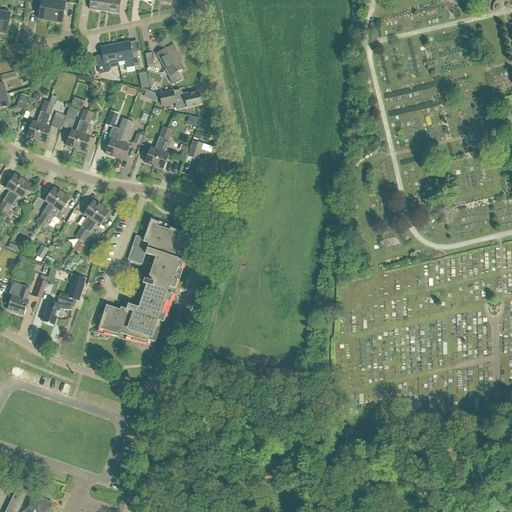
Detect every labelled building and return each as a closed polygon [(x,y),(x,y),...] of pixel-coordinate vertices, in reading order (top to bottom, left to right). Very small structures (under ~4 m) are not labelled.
[(41,0),(38,20),(50,22),(54,1),(47,0),(41,0)] [(104,12),(105,0),(90,0),(89,9),(104,12)] [(105,0),(104,12),(119,14),(120,0),(105,0)] [(50,22),(63,24),(66,3),(54,1),(50,22)] [(0,33),(7,35),(10,14),(0,12),(0,33)] [(129,42),(115,45),(116,51),(118,61),(118,62),(124,61),(126,68),(134,66),(140,65),(137,52),(132,53),(129,42)] [(96,57),(93,58),(95,70),(98,69),(99,72),(99,74),(109,72),(110,70),(110,67),(117,66),(119,65),(118,62),(118,61),(116,51),(115,45),(101,48),(102,55),(102,56),(101,56),(97,57),(96,57)] [(159,52),(157,54),(158,55),(158,56),(160,59),(161,61),(164,68),(169,77),(173,85),(182,80),(178,72),(181,71),(184,69),(178,58),(179,57),(174,45),(163,51),(159,52)] [(147,55),(146,55),(148,68),(148,69),(155,67),(154,65),(154,62),(154,61),(153,58),(152,54),(151,54),(148,54),(147,55)] [(29,62),(19,65),(23,82),(34,80),(29,62)] [(148,80),(140,82),(142,89),(149,87),(148,80)] [(174,92),(160,95),(162,107),(175,104),(177,111),(187,109),(202,106),(199,93),(191,95),(191,94),(184,95),(175,97),(174,92)] [(0,96),(0,109),(10,107),(6,95),(0,96)] [(145,95),(143,103),(157,107),(159,98),(145,95)] [(51,96),(48,103),(52,105),(55,106),(57,99),(51,96)] [(24,104),(18,102),(15,108),(22,111),(24,104)] [(27,137),(36,140),(48,103),(43,102),(36,123),(32,121),(27,137)] [(48,103),(36,140),(45,143),(50,128),(45,126),(52,105),(48,103)] [(61,115),(65,106),(56,103),(52,113),(61,115)] [(66,116),(75,119),(77,111),(69,108),(66,116)] [(65,145),(75,148),(88,112),(83,110),(75,132),(71,130),(65,145)] [(111,110),(105,125),(113,128),(114,127),(119,113),(111,110)] [(88,112),(75,148),(85,152),(90,137),(84,135),(92,114),(88,112)] [(73,128),(75,122),(67,119),(65,125),(73,128)] [(110,139),(105,154),(114,158),(128,120),(123,119),(119,129),(114,127),(113,128),(109,139),(110,139)] [(60,133),(64,123),(54,120),(51,130),(60,133)] [(128,120),(114,158),(123,161),(129,146),(125,144),(133,122),(128,120)] [(144,163),(153,166),(166,129),(163,127),(157,145),(156,145),(154,149),(149,148),(144,163)] [(166,129),(153,166),(163,169),(168,154),(165,153),(173,131),(166,129)] [(196,133),(193,140),(199,142),(202,135),(196,133)] [(140,146),(144,137),(138,134),(134,144),(140,146)] [(200,161),(198,160),(203,144),(193,141),(188,157),(193,158),(191,165),(198,167),(196,174),(212,180),(216,168),(206,164),(208,160),(201,158),(200,161)] [(181,145),(180,151),(187,153),(189,148),(181,145)] [(3,201),(0,205),(0,213),(1,214),(7,204),(11,198),(22,181),(14,175),(5,188),(10,191),(7,195),(3,201)] [(7,204),(1,214),(5,216),(11,207),(15,201),(18,196),(22,199),(31,186),(22,181),(11,198),(7,204)] [(42,214),(46,217),(61,193),(53,188),(44,201),(48,204),(42,214)] [(46,217),(40,226),(44,229),(50,219),(50,220),(53,216),(59,220),(66,210),(63,208),(69,198),(61,193),(46,217)] [(75,238),(79,240),(101,207),(92,201),(83,214),(88,217),(75,238)] [(101,207),(79,240),(83,243),(96,223),(100,225),(109,212),(101,207)] [(36,223),(40,226),(46,217),(42,214),(36,223)] [(183,261),(191,237),(150,219),(144,239),(136,236),(127,260),(142,265),(145,254),(155,257),(147,280),(144,279),(142,284),(146,285),(138,308),(128,304),(126,309),(121,307),(120,310),(106,305),(97,332),(154,346),(162,322),(163,323),(184,261),(183,261)] [(18,253),(20,248),(10,244),(8,248),(18,253)] [(43,261),(49,250),(42,246),(36,257),(43,261)] [(39,281),(34,296),(41,299),(46,283),(39,281)] [(49,301),(42,322),(54,326),(60,309),(70,309),(70,308),(73,308),(76,300),(77,301),(83,285),(72,281),(67,296),(70,297),(68,302),(62,302),(61,305),(49,301)] [(27,299),(31,288),(23,286),(19,297),(12,295),(7,310),(24,316),(29,300),(27,299)] [(466,433),(482,429),(480,421),(464,425),(466,433)] [(48,511),(52,504),(24,491),(23,490),(18,488),(6,511),(48,511)]
